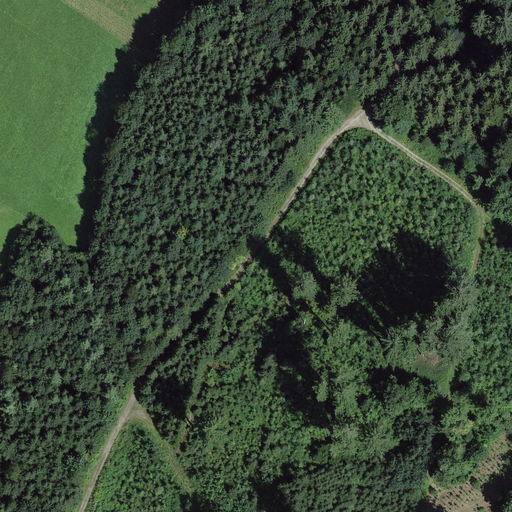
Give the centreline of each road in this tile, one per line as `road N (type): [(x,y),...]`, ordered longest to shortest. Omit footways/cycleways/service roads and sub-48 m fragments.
road 1 (track): [(82,511),(147,376),(355,114),(473,35),(511,31)]
road 2 (track): [(355,114),(486,212)]
road 3 (track): [(134,401),(205,511)]
